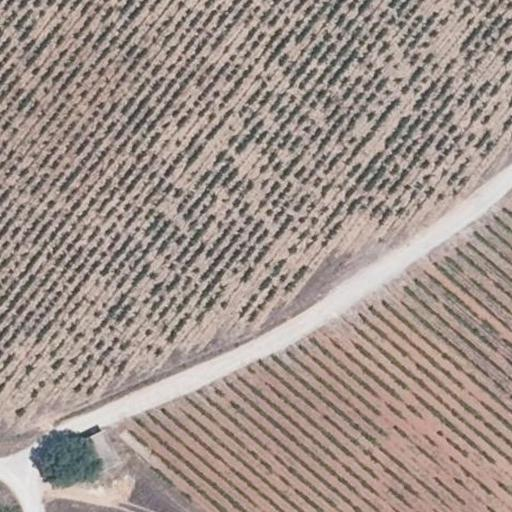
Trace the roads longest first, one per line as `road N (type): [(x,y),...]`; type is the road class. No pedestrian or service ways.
road 1 (track): [(1,468),(334,305),(511,183)]
road 2 (track): [(0,467),(149,511)]
